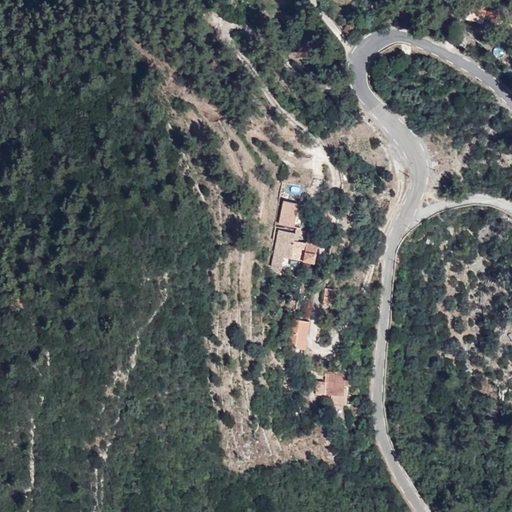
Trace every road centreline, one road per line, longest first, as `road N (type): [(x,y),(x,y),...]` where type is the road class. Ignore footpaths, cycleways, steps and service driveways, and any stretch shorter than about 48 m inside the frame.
road 1 (tertiary): [(511,101),(479,72),(423,43),(391,35),(367,50),(359,85),(416,158),(416,187),(400,221)]
road 2 (tertiary): [(400,221),(389,253),(377,413),(422,511)]
